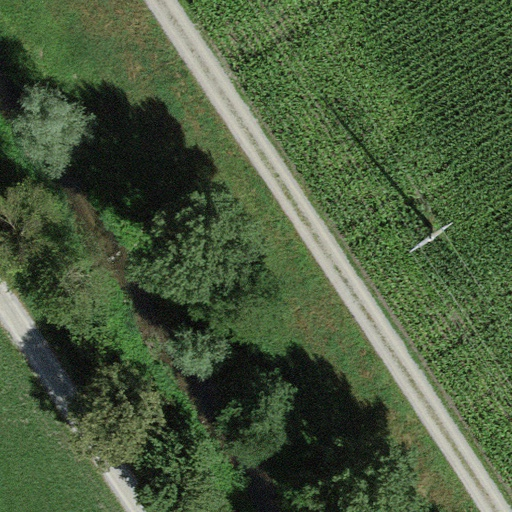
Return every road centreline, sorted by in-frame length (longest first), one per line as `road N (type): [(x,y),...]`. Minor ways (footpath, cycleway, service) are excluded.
road 1 (track): [(476,511),(142,0)]
road 2 (track): [(136,511),(0,306)]
